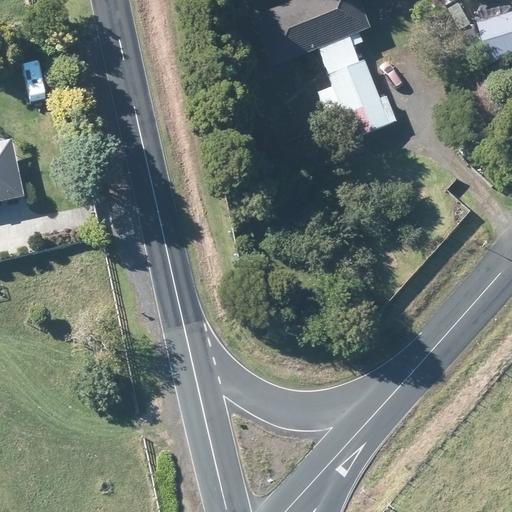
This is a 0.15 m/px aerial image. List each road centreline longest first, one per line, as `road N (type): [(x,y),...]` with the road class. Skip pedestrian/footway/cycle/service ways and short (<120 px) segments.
road 1 (tertiary): [(188,351),(113,0)]
road 2 (unclassified): [(188,351),(241,391),(295,410),(392,392)]
road 3 (unclassified): [(392,392),(511,258)]
road 4 (tertiary): [(227,511),(188,351)]
road 5 (unclassified): [(286,511),(392,392)]
road 6 (unclassified): [(392,392),(330,511)]
